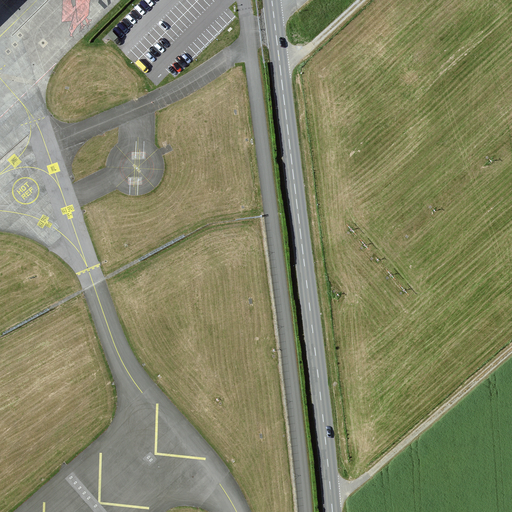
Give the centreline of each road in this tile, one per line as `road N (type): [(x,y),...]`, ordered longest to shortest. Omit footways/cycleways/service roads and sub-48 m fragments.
road 1 (tertiary): [(332,511),(271,0)]
road 2 (track): [(330,495),(370,472),(511,349)]
